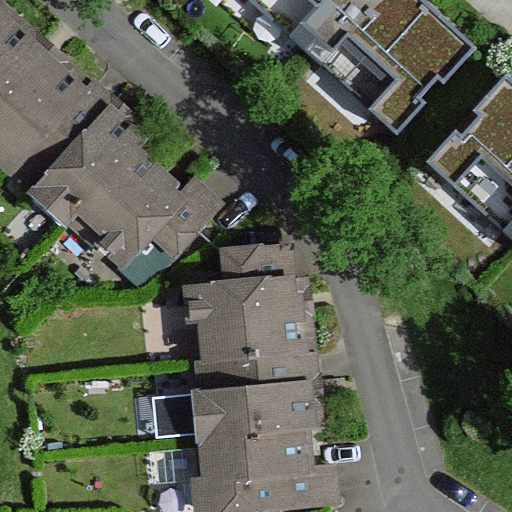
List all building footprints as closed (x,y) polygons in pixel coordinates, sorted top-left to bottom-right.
[(432,76),(438,82),(471,45),(420,0),(245,0),(256,10),(260,6),(347,84),(343,88),(364,107),(367,103),(395,128),(421,101),(415,95),(432,76)] [(64,226),(75,215),(82,208),(111,233),(104,241),(126,261),(152,232),(175,254),(220,207),(195,183),(179,199),(132,155),(147,139),(123,116),(118,122),(110,130),(103,123),(111,115),(88,93),(59,68),(44,84),(21,62),(35,47),(11,24),(0,13),(0,156),(37,191),(32,197),(64,226)] [(44,84),(59,68),(35,47),(21,62),(44,84)] [(511,83),(505,77),(472,114),(478,119),(461,138),(455,132),(430,160),(458,185),(454,190),(475,209),(479,205),(511,234),(511,83)] [(110,130),(118,122),(111,115),(103,123),(110,130)] [(82,208),(75,215),(104,241),(111,233),(82,208)] [(310,397),(305,397),(293,398),(292,387),(303,386),(300,354),(306,354),(302,311),(294,311),(292,296),(300,295),(298,281),(291,281),(288,252),(227,258),(229,287),(195,289),(196,320),(208,320),(211,363),(200,364),(203,394),(193,394),(197,440),(210,440),(212,479),(202,479),(204,511),(253,507),(253,502),(269,501),(270,506),(333,501),(330,468),(306,469),(303,430),(313,429),(310,397)] [(294,311),(302,311),(300,295),(292,296),(294,311)] [(293,398),(305,397),(303,386),(292,387),(293,398)] [(256,511),(271,511),(270,506),(269,501),(253,502),(253,507),(254,511),(256,511)]
